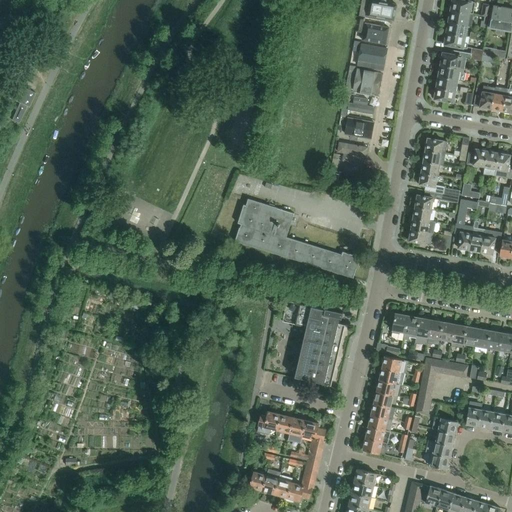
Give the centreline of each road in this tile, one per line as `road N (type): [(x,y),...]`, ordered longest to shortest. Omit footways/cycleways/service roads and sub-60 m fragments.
road 1 (residential): [(383,254),(408,113)]
road 2 (residential): [(376,295),(511,318)]
road 3 (residential): [(511,279),(383,254)]
road 4 (residential): [(347,418),(376,295)]
